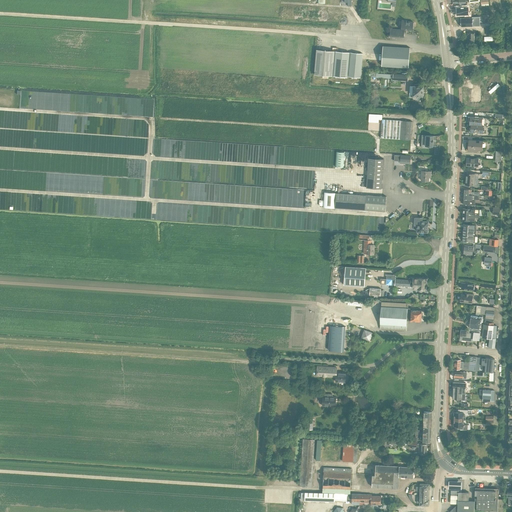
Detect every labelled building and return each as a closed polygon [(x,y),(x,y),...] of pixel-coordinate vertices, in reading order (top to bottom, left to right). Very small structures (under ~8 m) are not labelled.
[(454,11),(454,12),(454,15),(462,14),(462,16),(469,16),(469,11),(466,11),(466,6),(454,7),(454,11)] [(472,17),(472,18),(460,18),(461,26),(473,26),(473,22),(480,21),(480,16),(472,17)] [(407,21),(407,20),(402,20),(401,30),(391,29),(390,36),(404,37),(404,30),(413,30),(413,22),(407,21)] [(409,68),(410,48),(383,46),(382,66),(409,68)] [(332,76),(335,51),(317,49),(314,74),(332,76)] [(347,77),(350,52),(336,51),(333,76),(347,77)] [(361,77),(363,53),(351,52),(348,76),(361,77)] [(467,83),(468,92),(469,92),(480,90),(480,91),(479,82),(481,82),(480,76),(470,78),(470,83),(467,83)] [(415,86),(413,86),(413,98),(418,98),(418,95),(423,95),(424,95),(424,91),(423,91),(423,86),(421,86),(421,84),(416,84),(415,86)] [(474,100),(469,100),(471,109),(483,107),(482,102),(485,101),(484,95),(473,96),(474,100)] [(470,117),(470,124),(471,124),(481,125),(482,119),(482,117),(470,117)] [(382,119),(380,138),(411,140),(412,121),(382,119)] [(471,124),(471,132),(482,132),(483,125),(481,125),(471,124)] [(422,139),(422,147),(428,148),(428,146),(435,146),(436,136),(426,135),(426,139),(422,139)] [(468,149),(482,150),(482,140),(468,140),(468,149)] [(336,152),(335,167),(343,167),(344,152),(336,152)] [(368,158),(366,188),(381,189),(383,159),(368,158)] [(478,166),(478,158),(466,158),(466,165),(478,166)] [(422,180),(429,181),(429,177),(431,177),(431,171),(422,171),(422,180)] [(324,192),(323,207),(334,208),(335,193),(324,192)] [(386,196),(366,195),(336,193),(335,208),(385,211),(386,196)] [(418,225),(418,231),(428,232),(428,228),(429,228),(429,226),(428,226),(428,222),(422,221),(422,218),(415,218),(415,225),(418,225)] [(359,235),(359,240),(362,240),(364,240),(364,254),(374,254),(374,245),(371,245),(371,240),(369,240),(369,235),(359,235)] [(473,244),(473,246),(464,245),(463,254),(472,255),(472,250),(475,251),(475,248),(480,248),(480,245),(473,244)] [(364,286),(366,268),(346,267),(344,284),(364,286)] [(381,278),(380,283),(382,283),(382,284),(386,284),(386,285),(392,285),(395,285),(410,286),(410,285),(413,285),(413,281),(410,281),(410,280),(395,279),(396,275),(387,274),(386,274),(386,278),(386,279),(381,279),(381,278)] [(418,288),(418,289),(425,289),(426,279),(419,278),(413,278),(413,281),(413,285),(413,288),(418,288)] [(466,293),(465,295),(460,294),(459,302),(472,303),(473,294),(466,293)] [(411,310),(411,308),(409,308),(409,306),(406,306),(406,303),(381,302),(380,329),(406,330),(407,320),(421,321),(422,310),(411,310)] [(471,305),(471,309),(473,309),(473,313),(480,314),(481,306),(471,305)] [(482,306),(481,314),(486,314),(485,321),(493,322),(494,308),(482,306)] [(484,323),(482,336),(482,337),(489,338),(495,339),(496,339),(497,326),(493,325),(484,323)] [(310,324),(308,349),(323,350),(325,325),(310,324)] [(330,325),(329,350),(344,351),(345,326),(330,325)] [(460,330),(460,335),(462,336),(461,340),(473,341),(473,339),(479,339),(480,333),(473,332),(469,331),(460,330)] [(468,369),(468,371),(475,371),(476,362),(476,356),(470,355),(469,361),(468,369)] [(481,357),(480,364),(484,365),(483,371),(493,372),(495,359),(481,357)] [(454,359),(454,369),(459,369),(459,370),(468,371),(468,369),(463,368),(463,362),(460,361),(460,360),(454,359)] [(337,372),(337,367),(317,366),(317,375),(336,377),(336,382),(347,382),(348,373),(337,372)] [(452,391),(452,393),(453,393),(465,393),(465,382),(453,382),(452,391)] [(452,394),(452,398),(457,398),(457,399),(456,402),(461,402),(461,399),(465,400),(465,393),(453,393),(452,393),(452,394)] [(325,394),(325,396),(323,396),(323,398),(322,399),(322,403),(323,404),(324,404),(324,406),(335,406),(336,397),(332,397),(332,394),(325,394)] [(454,419),(464,419),(464,414),(468,414),(468,410),(458,409),(458,412),(454,412),(454,419)] [(464,424),(464,419),(454,419),(454,426),(458,426),(458,429),(467,429),(468,424),(464,424)] [(311,487),(315,439),(303,438),(300,486),(311,487)] [(427,445),(420,445),(420,444),(418,443),(417,444),(417,442),(410,442),(410,441),(408,441),(407,446),(410,446),(418,447),(419,447),(419,452),(414,452),(414,455),(419,456),(419,454),(427,454),(427,445)] [(344,443),(342,461),(357,462),(358,444),(344,443)] [(413,477),(414,467),(376,464),(375,475),(373,474),(372,487),(398,488),(399,476),(413,477)] [(350,490),(351,469),(324,467),(323,488),(350,490)] [(462,481),(449,480),(448,488),(461,489),(462,481)] [(420,495),(420,497),(422,497),(422,500),(426,500),(426,499),(428,499),(428,491),(426,491),(426,489),(423,489),(423,491),(420,491),(420,495)] [(495,490),(477,490),(475,489),(474,500),(476,501),(476,510),(490,510),(489,511),(502,511),(503,499),(495,499),(495,490)] [(457,504),(449,511),(464,511),(473,511),(474,500),(469,500),(469,492),(462,492),(459,492),(459,491),(451,490),(451,495),(458,495),(458,500),(457,504)] [(305,499),(305,500),(335,501),(335,499),(335,493),(305,492),(305,499)] [(335,493),(335,499),(352,501),(352,494),(335,493)] [(352,501),(357,501),(371,502),(371,504),(381,505),(381,496),(372,496),(372,494),(357,494),(352,494),(352,501)] [(417,501),(417,503),(420,503),(419,506),(420,506),(428,506),(429,500),(427,500),(428,499),(426,499),(426,500),(422,500),(422,497),(420,497),(418,497),(418,499),(417,501)]
